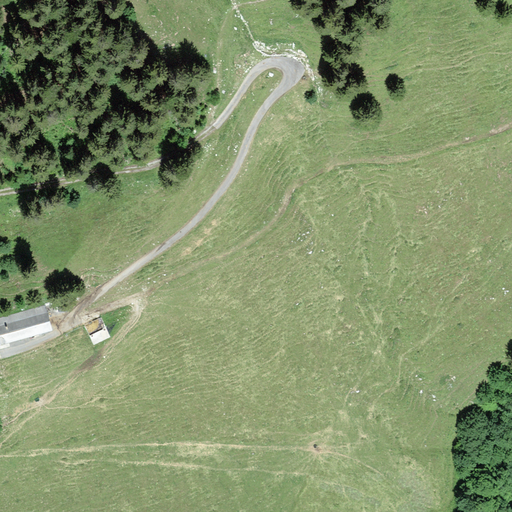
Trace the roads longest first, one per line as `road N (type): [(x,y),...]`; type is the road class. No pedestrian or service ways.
road 1 (track): [(210,126),(261,64),(290,67),(255,118),(233,173),(202,210),(55,328),(0,354)]
road 2 (track): [(0,191),(156,162),(210,126)]
road 3 (track): [(264,0),(236,4),(229,14),(210,126)]
